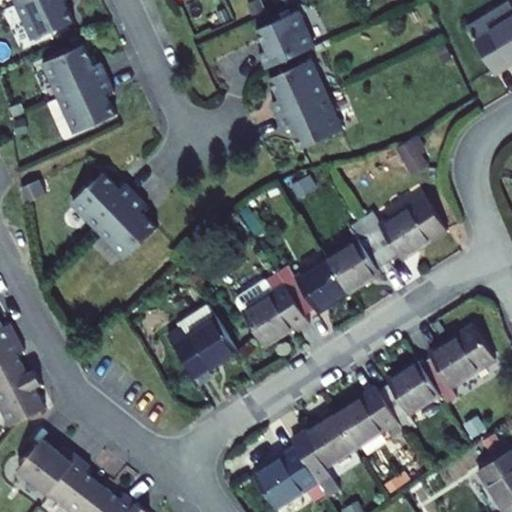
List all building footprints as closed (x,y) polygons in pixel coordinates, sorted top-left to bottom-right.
[(28,0),(19,4),(35,40),(76,21),(66,0),(28,0)] [(495,73),(511,62),(511,3),(510,0),(492,11),(499,22),(474,37),(495,73)] [(468,26),(474,37),(499,22),(492,11),(468,26)] [(260,54),(267,68),(311,49),(295,13),(258,29),(268,50),(260,54)] [(46,62),(62,98),(110,76),(103,62),(95,65),(86,44),(46,62)] [(273,102),(280,116),(327,95),(311,59),(271,78),(281,99),(273,102)] [(62,98),(78,133),(118,115),(109,94),(116,90),(110,76),(62,98)] [(294,127),(303,148),(343,130),(327,95),(280,116),(286,131),(294,127)] [(397,148),(414,175),(429,165),(412,138),(397,148)] [(74,203),(101,231),(138,194),(127,183),(121,189),(106,172),(74,203)] [(23,186),(24,188),(41,180),(41,178),(23,186)] [(24,188),(26,203),(48,194),(41,180),(24,188)] [(101,231),(127,259),(159,228),(143,211),(149,206),(138,194),(101,231)] [(363,218),(390,261),(401,255),(403,258),(448,229),(427,195),(382,224),(373,212),(363,218)] [(379,268),(390,261),(363,218),(352,225),(360,238),(329,258),(350,292),(381,272),(379,268)] [(279,272),(306,315),(317,308),(319,311),(350,292),(329,258),(298,278),(290,265),(279,272)] [(299,331),(311,323),(306,315),(279,272),(278,271),(240,295),(238,303),(265,346),(296,326),(299,331)] [(210,370),(239,351),(211,305),(168,333),(201,385),(214,376),(210,370)] [(0,345),(18,336),(11,322),(4,326),(0,317),(0,345)] [(441,394),(445,401),(456,394),(452,387),(497,359),(475,325),(430,353),(432,357),(422,364),(441,394)] [(0,387),(29,373),(19,353),(25,350),(18,336),(0,345),(0,387)] [(410,414),(441,394),(422,364),(419,360),(388,380),(390,383),(380,390),(404,429),(415,422),(410,414)] [(43,383),(35,369),(29,373),(0,387),(0,404),(11,426),(47,407),(36,387),(43,383)] [(366,395),(335,414),(357,447),(388,428),(393,436),(404,429),(380,390),(377,386),(365,394),(366,395)] [(327,466),(357,447),(335,414),(293,440),(298,447),(328,494),(329,497),(342,489),(327,466)] [(49,493),(79,456),(66,446),(62,452),(44,438),(19,470),(49,493)] [(328,494),(298,447),(255,474),(276,508),(308,488),(317,502),(328,494)] [(511,448),(480,469),(507,511),(511,509),(511,448)] [(91,465),(79,456),(49,493),(73,511),(82,511),(104,485),(86,471),(91,465)] [(82,511),(130,511),(138,502),(126,492),(121,498),(104,485),(82,511)] [(149,511),(150,511),(138,502),(130,511),(149,511)]
